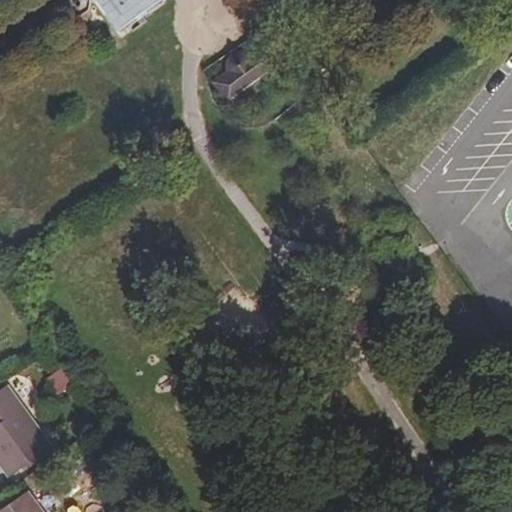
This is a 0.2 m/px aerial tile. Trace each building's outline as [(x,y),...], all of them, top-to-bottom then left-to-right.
[(97,0),(120,31),(137,18),(161,0),(97,0)] [(267,45),(216,81),(240,115),(289,79),(267,45)] [(49,377),(59,394),(76,384),(66,368),(49,377)] [(52,447),(13,390),(0,397),(0,459),(13,478),(52,447)] [(45,511),(35,496),(10,511),(45,511)]
